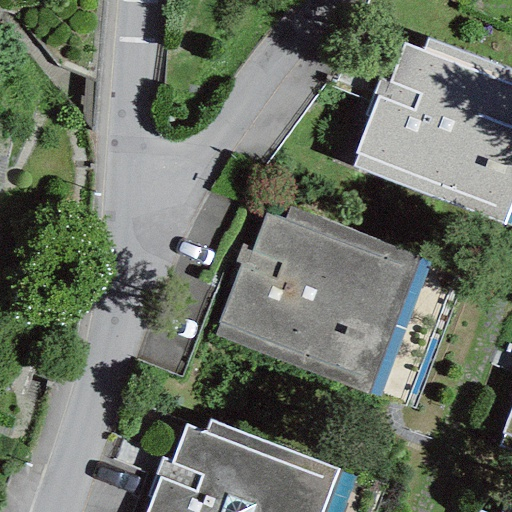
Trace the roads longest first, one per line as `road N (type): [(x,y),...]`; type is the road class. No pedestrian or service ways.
road 1 (residential): [(108,201),(20,511)]
road 2 (residential): [(308,0),(240,54),(108,201)]
road 3 (residential): [(104,0),(108,201)]
